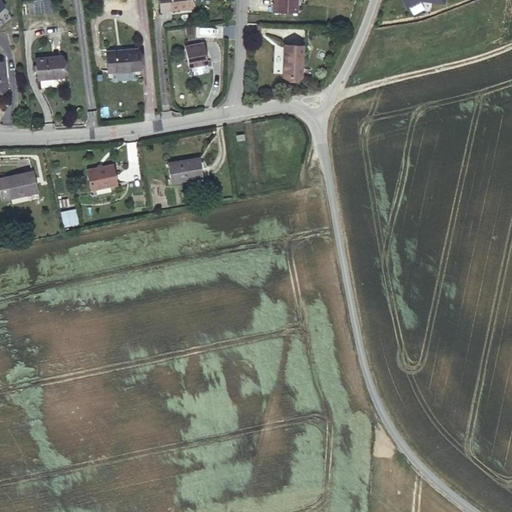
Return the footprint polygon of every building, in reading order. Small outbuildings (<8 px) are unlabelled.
[(292,0),(271,0),(271,5),(268,5),(267,14),(292,15),(292,0)] [(97,45),(99,69),(133,66),(131,42),(97,45)] [(179,44),(181,66),(200,65),(198,43),(179,44)] [(298,49),(279,48),(279,81),(298,81),(298,49)] [(66,54),(35,57),(38,79),(70,77),(66,54)] [(195,155),(164,161),(168,183),(200,177),(195,155)] [(108,160),(81,165),(85,186),(111,182),(108,160)] [(33,166),(4,170),(8,193),(36,189),(33,166)] [(77,209),(61,211),(64,227),(79,225),(77,209)]
